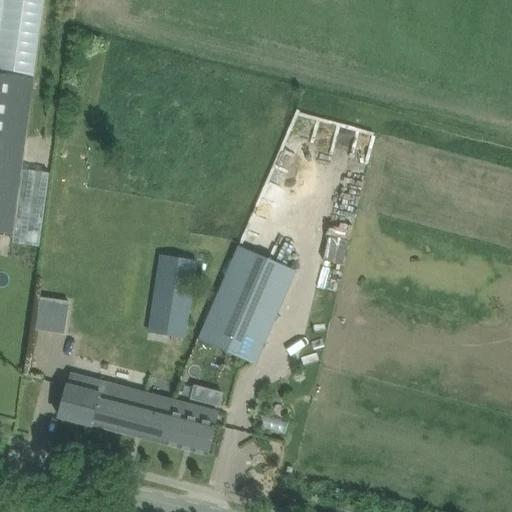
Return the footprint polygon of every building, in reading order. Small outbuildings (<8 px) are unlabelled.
[(0,0),(0,231),(10,233),(45,0),(0,0)] [(239,243),(200,334),(236,350),(276,258),(239,243)] [(159,256),(147,332),(185,338),(198,262),(159,256)] [(35,327),(65,333),(71,300),(41,294),(35,327)] [(123,372),(122,372),(95,365),(91,379),(70,373),(64,397),(59,416),(91,425),(161,443),(173,399),(120,385),(123,372)] [(188,404),(173,399),(161,443),(207,454),(212,435),(216,421),(186,413),(188,404)]
